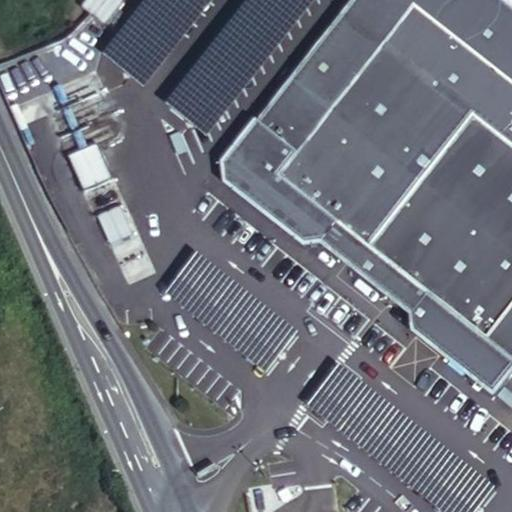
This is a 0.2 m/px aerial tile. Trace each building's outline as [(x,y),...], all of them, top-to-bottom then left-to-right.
[(432,302),(511,363),(511,14),(494,0),(366,0),(229,176),(231,191),(308,251),(324,250),(416,322),(432,302)] [(66,54),(39,65),(52,95),(53,95),(58,106),(65,103),(60,91),(65,89),(79,83),(66,54)] [(98,126),(71,138),(95,194),(122,182),(98,126)] [(511,363),(432,302),(416,322),(419,338),(497,399),(511,380),(511,363)] [(290,491),(281,496),(285,504),(294,500),(290,491)]
